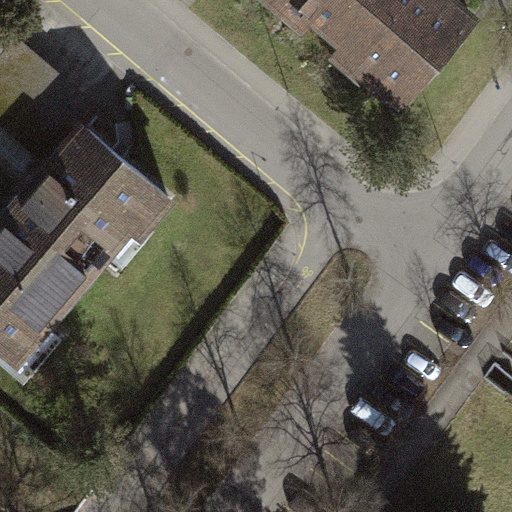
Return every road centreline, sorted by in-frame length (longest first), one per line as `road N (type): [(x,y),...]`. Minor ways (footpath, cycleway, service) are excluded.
road 1 (residential): [(95,0),(428,260)]
road 2 (residential): [(240,511),(428,260)]
road 3 (residential): [(428,260),(511,148)]
